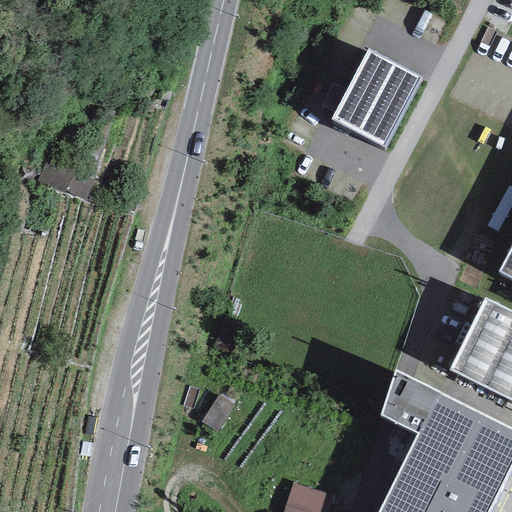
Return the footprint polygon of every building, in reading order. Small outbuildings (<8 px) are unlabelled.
[(421,81),(367,53),(331,124),(385,152),(421,81)] [(77,174),(49,158),(36,181),(64,196),(77,174)] [(511,249),(498,275),(511,282),(511,249)] [(511,314),(485,301),(450,372),(511,403),(511,314)] [(489,511),(511,466),(511,433),(395,375),(380,420),(417,438),(380,511),(489,511)] [(332,511),(338,493),(296,482),(288,511),(332,511)]
